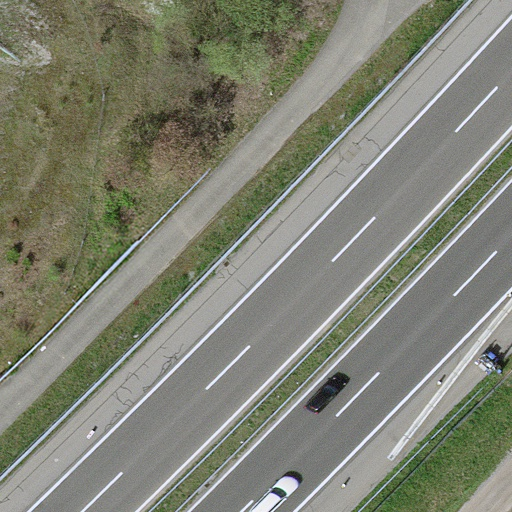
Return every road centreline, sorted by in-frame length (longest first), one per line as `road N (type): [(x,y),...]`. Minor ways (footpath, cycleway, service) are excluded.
road 1 (motorway): [(511,70),(80,511)]
road 2 (motorway): [(240,511),(511,234)]
